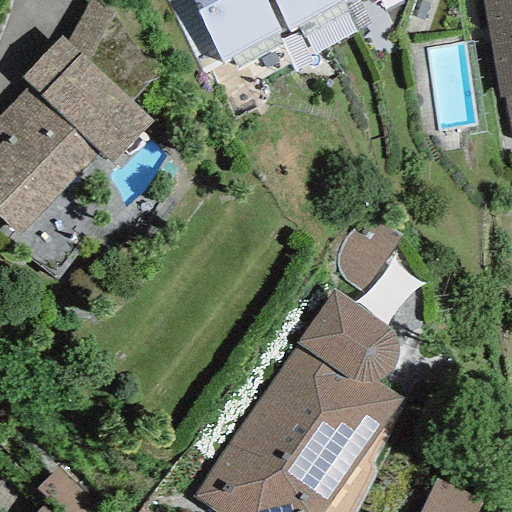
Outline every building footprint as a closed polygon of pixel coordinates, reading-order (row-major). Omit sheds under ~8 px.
[(98,0),(88,0),(67,40),(131,101),(160,72),(98,0)] [(264,0),(192,0),(222,61),(279,30),(264,0)] [(273,0),(290,31),(345,0),(273,0)] [(511,0),(481,0),(499,99),(502,98),(510,139),(511,139),(511,0)] [(67,40),(61,34),(19,78),(28,87),(0,116),(0,137),(4,141),(0,145),(0,221),(17,238),(99,153),(110,164),(151,121),(131,101),(67,40)] [(361,294),(400,235),(393,231),(386,228),(379,226),(364,225),(355,228),(346,235),(340,243),(336,255),(337,266),(341,277),(361,294)] [(386,327),(333,290),(292,344),(296,346),(191,496),(212,511),(320,511),(400,399),(373,382),(379,377),(384,374),(390,370),(393,365),(395,359),(397,354),(397,347),(396,342),(392,333),(386,327)] [(100,511),(101,511),(57,467),(35,489),(58,511),(100,511)] [(418,511),(478,511),(483,500),(434,478),(425,497),(418,511)]
